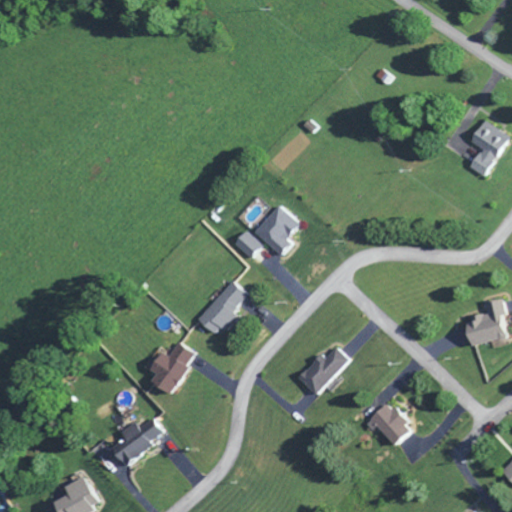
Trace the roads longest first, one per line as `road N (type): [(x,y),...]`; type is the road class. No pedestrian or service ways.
road 1 (residential): [(511,222),(473,257),(379,255),(344,271),(258,366),(229,460),(176,511)]
road 2 (residential): [(336,279),(488,424)]
road 3 (residential): [(511,73),(402,0)]
